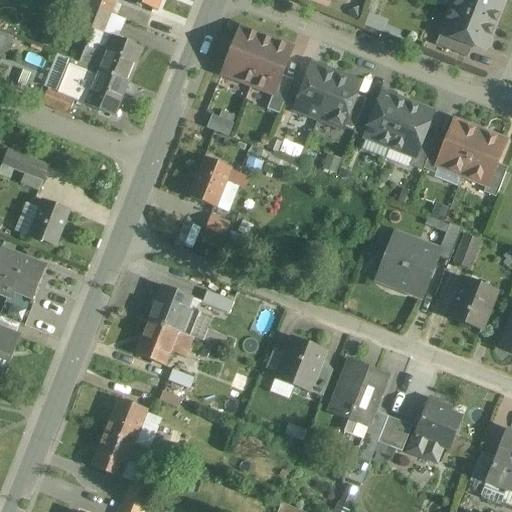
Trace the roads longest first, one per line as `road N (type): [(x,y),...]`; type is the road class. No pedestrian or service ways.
road 1 (residential): [(121,235),(511,390)]
road 2 (residential): [(13,511),(121,235)]
road 3 (residential): [(248,0),(501,100)]
road 4 (residential): [(149,163),(215,0)]
road 5 (residential): [(0,103),(149,163)]
